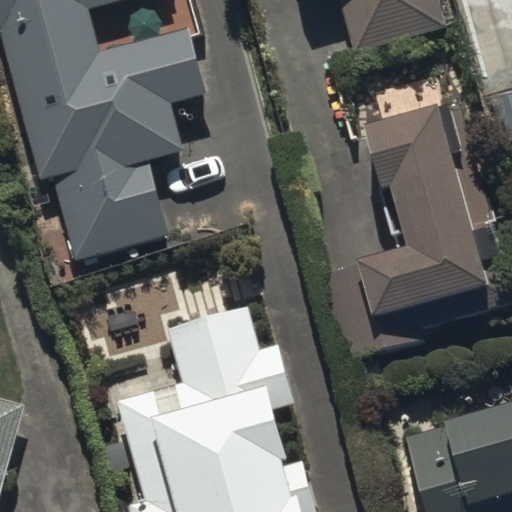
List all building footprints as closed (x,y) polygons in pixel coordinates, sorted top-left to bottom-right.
[(0,0),(0,5),(47,190),(59,187),(79,265),(173,241),(155,171),(190,162),(178,118),(212,109),(193,34),(107,56),(97,16),(158,0),(0,0)] [(339,0),(356,58),(429,38),(418,0),(339,0)] [(407,259),(322,284),(348,371),(429,347),(426,339),(511,313),(511,281),(461,110),(371,137),(407,259)] [(319,511),(306,468),(295,472),(280,420),(298,414),(278,351),(264,355),(252,314),(170,339),(179,369),(102,392),(117,443),(130,440),(151,508),(138,511),(319,511)] [(0,500),(26,412),(0,404),(0,500)] [(511,511),(511,413),(410,443),(429,511),(511,511)]
